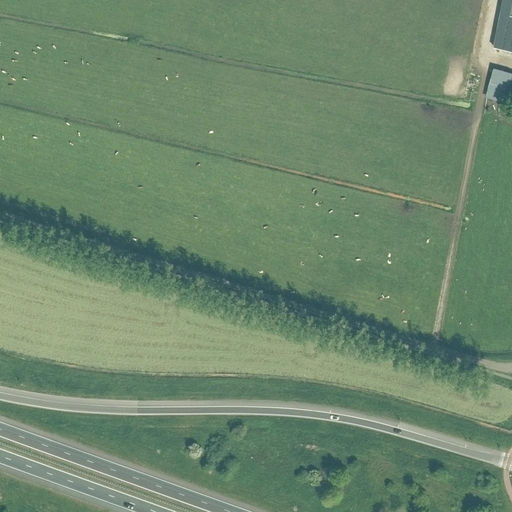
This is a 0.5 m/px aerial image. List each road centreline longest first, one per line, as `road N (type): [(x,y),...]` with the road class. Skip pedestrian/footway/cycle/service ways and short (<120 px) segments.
road 1 (motorway): [(511,462),(323,415),(116,410),(0,395)]
road 2 (track): [(0,214),(448,353)]
road 3 (motorway): [(230,511),(0,429)]
road 4 (motorway): [(0,456),(155,511)]
